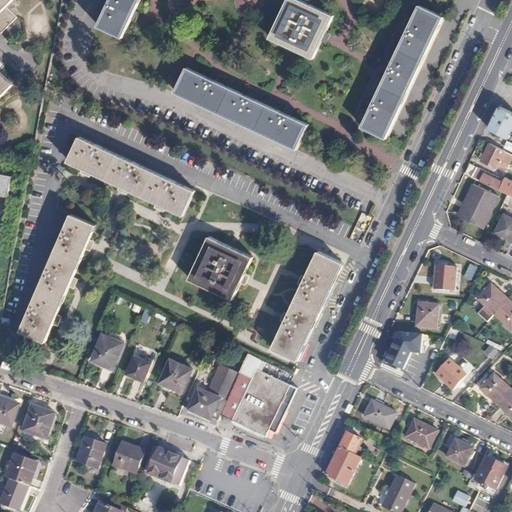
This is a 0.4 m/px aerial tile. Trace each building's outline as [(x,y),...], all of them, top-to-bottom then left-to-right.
[(0,15),(0,33),(2,36),(18,20),(8,10),(17,0),(0,0),(0,13),(1,15),(0,15)] [(105,0),(97,17),(94,24),(119,36),(128,18),(132,7),(135,0),(105,0)] [(324,28),(331,12),(305,0),(284,0),(268,34),(311,54),(319,37),(324,28)] [(386,65),(358,123),(383,135),(384,134),(440,14),(415,2),(391,55),(386,65)] [(294,145),(305,121),(286,112),(184,64),(172,89),(294,145)] [(0,100),(14,86),(0,71),(0,100)] [(511,111),(501,107),(492,129),(505,135),(511,138),(511,135),(511,111)] [(184,216),(196,190),(80,137),(69,162),(184,216)] [(511,152),(491,143),(483,161),(498,168),(499,167),(504,170),(507,169),(511,159),(511,152)] [(469,164),(465,172),(474,177),(477,168),(469,164)] [(474,177),(509,194),(511,195),(511,179),(506,177),(505,180),(478,167),(477,168),(474,177)] [(0,192),(6,193),(10,171),(0,169),(0,192)] [(485,228),(500,196),(475,184),(462,212),(463,218),(485,228)] [(73,214),(21,330),(46,341),(98,225),(73,214)] [(511,217),(506,215),(498,231),(511,238),(511,217)] [(192,279),(236,299),(256,256),(212,235),(192,279)] [(272,346),(296,358),(344,261),(319,248),(272,346)] [(472,281),(477,267),(470,264),(465,278),(472,281)] [(438,267),(435,290),(456,291),(459,268),(438,267)] [(479,300),(496,316),(510,300),(492,285),(479,300)] [(496,316),(511,330),(511,302),(510,300),(496,316)] [(449,302),(449,310),(458,310),(458,301),(449,302)] [(420,303),(418,326),(438,327),(440,304),(420,303)] [(2,318),(0,327),(9,329),(11,319),(2,318)] [(381,367),(402,377),(413,354),(426,354),(425,335),(397,332),(381,367)] [(115,368),(125,342),(105,334),(95,360),(115,368)] [(495,360),(499,352),(489,346),(484,354),(495,360)] [(247,351),(239,369),(252,375),(256,367),(261,357),(247,351)] [(146,381),(153,362),(136,356),(129,374),(146,381)] [(184,391),(193,368),(171,359),(162,382),(184,391)] [(437,375),(455,390),(468,374),(450,359),(437,375)] [(219,363),(207,391),(197,387),(188,408),(211,418),(220,398),(226,400),(238,371),(219,363)] [(226,400),(220,413),(267,435),(271,428),(277,431),(298,387),(256,367),(252,375),(239,369),(238,371),(226,400)] [(511,387),(495,372),(482,387),(500,403),(511,389),(511,387)] [(511,389),(500,403),(511,414),(511,389)] [(19,406),(0,399),(0,423),(11,427),(19,406)] [(372,400),(364,415),(390,428),(398,413),(372,400)] [(55,416),(33,408),(24,432),(46,440),(55,416)] [(415,419),(406,437),(430,449),(439,430),(415,419)] [(349,432),(342,447),(357,454),(364,440),(349,432)] [(105,446),(86,439),(78,463),(97,470),(105,446)] [(456,439),(448,457),(465,465),(474,448),(456,439)] [(125,440),(116,463),(138,472),(147,449),(125,440)] [(156,444),(144,475),(149,478),(150,475),(162,447),(156,444)] [(162,447),(150,475),(172,484),(184,455),(162,447)] [(342,447),(328,475),(349,485),(362,457),(357,454),(342,447)] [(488,457),(477,479),(485,483),(483,487),(488,490),(490,485),(497,489),(508,467),(488,457)] [(14,458),(6,480),(9,481),(29,488),(34,474),(31,473),(33,465),(14,458)] [(398,474),(384,505),(399,511),(403,511),(417,483),(398,474)] [(9,481),(0,504),(0,505),(17,511),(19,511),(29,488),(9,481)] [(459,491),(454,501),(465,507),(470,496),(459,491)] [(104,497),(97,511),(120,511),(113,508),(116,502),(104,497)] [(471,509),(477,511),(487,511),(492,504),(477,497),(471,509)] [(455,511),(435,503),(430,511),(455,511)]
